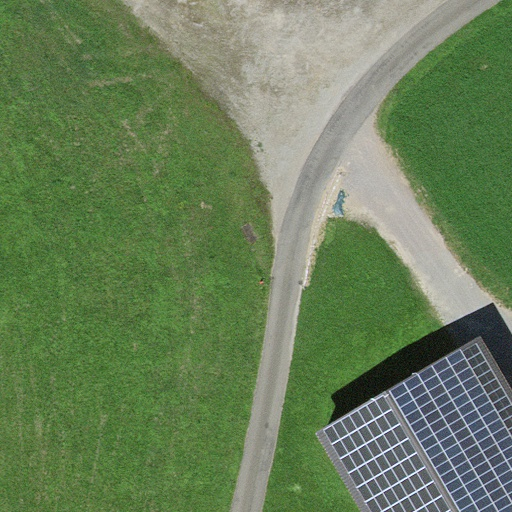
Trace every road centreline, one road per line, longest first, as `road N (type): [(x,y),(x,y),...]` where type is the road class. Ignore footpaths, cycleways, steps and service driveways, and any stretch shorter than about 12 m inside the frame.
road 1 (unclassified): [(241,511),(276,240),(310,152),(400,39),(463,0)]
road 2 (track): [(310,152),(126,0)]
